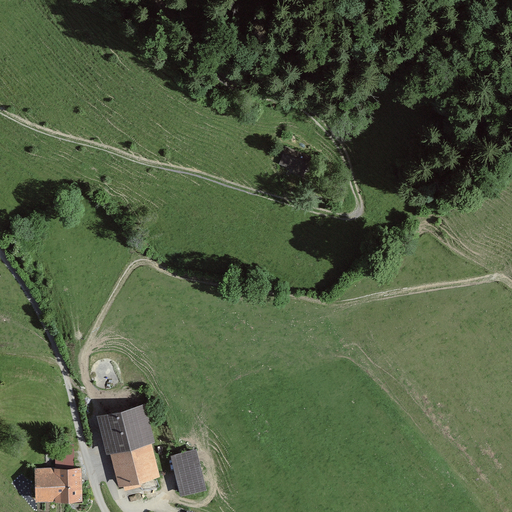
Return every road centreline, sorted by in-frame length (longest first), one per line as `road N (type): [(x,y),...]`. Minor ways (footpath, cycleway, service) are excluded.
road 1 (track): [(158,0),(212,71),(244,92),(304,109),(333,134),(358,198),(353,216),(138,160),(0,109)]
road 2 (track): [(511,288),(497,278),(323,302),(184,284),(147,257),(131,266),(86,352),(84,390),(102,462)]
road 3 (track): [(88,466),(53,330),(0,252)]
